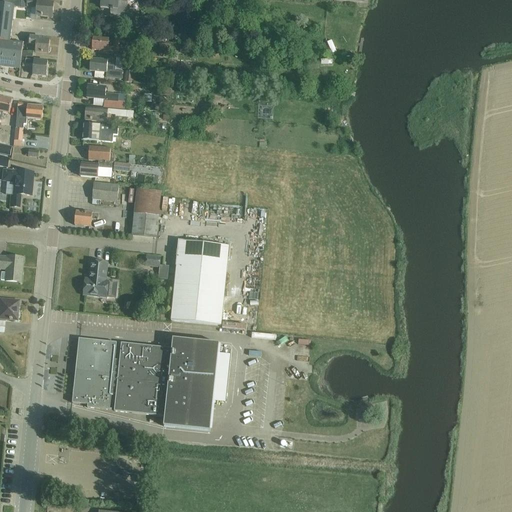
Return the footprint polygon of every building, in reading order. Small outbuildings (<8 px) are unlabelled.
[(0,41),(10,43),(10,42),(15,8),(27,9),(27,8),(30,8),(37,9),(37,16),(53,18),(54,4),(46,3),(45,0),(37,0),(38,1),(30,0),(11,0),(11,6),(0,4),(0,41)] [(102,0),(102,8),(111,9),(110,18),(117,19),(126,20),(128,2),(134,3),(134,0),(102,0)] [(28,38),(28,45),(37,46),(36,54),(49,55),(51,42),(44,41),(44,40),(28,38)] [(124,53),(125,41),(114,40),(114,46),(109,45),(109,40),(93,39),(92,51),(124,53)] [(327,40),(322,42),(327,53),(332,51),(327,40)] [(22,57),(23,52),(24,44),(10,42),(10,43),(0,41),(0,64),(21,68),(21,65),(22,57)] [(169,55),(169,46),(160,46),(160,54),(169,55)] [(26,61),(26,58),(22,57),(21,65),(26,65),(34,66),(33,76),(47,77),(48,63),(26,61)] [(91,68),(90,73),(91,72),(95,73),(105,74),(106,74),(106,78),(105,78),(122,80),(123,73),(115,72),(115,71),(116,59),(117,59),(107,58),(107,62),(92,60),(91,60),(91,68)] [(181,65),(180,73),(189,74),(190,65),(181,65)] [(124,103),(118,102),(118,95),(105,94),(106,88),(88,86),(87,99),(103,100),(103,108),(124,110),(124,103)] [(1,98),(0,102),(0,125),(3,113),(10,115),(13,101),(1,98)] [(16,129),(15,141),(22,142),(23,130),(24,124),(26,125),(26,119),(42,120),(43,108),(27,107),(28,104),(18,104),(17,113),(16,129)] [(134,119),(134,113),(87,109),(86,120),(108,122),(109,115),(116,116),(116,117),(134,119)] [(83,134),(83,141),(113,143),(113,136),(117,136),(118,128),(105,126),(85,125),(84,134),(83,134)] [(31,134),(30,145),(43,146),(44,135),(31,134)] [(89,161),(99,162),(112,163),(113,150),(90,148),(89,161)] [(0,166),(7,169),(9,159),(0,157),(0,166)] [(112,163),(99,162),(98,167),(82,165),(81,177),(98,179),(111,180),(113,163),(112,163)] [(114,164),(113,171),(129,172),(130,165),(114,164)] [(34,174),(18,172),(4,171),(3,183),(14,184),(13,197),(11,197),(11,206),(21,207),(22,196),(32,197),(34,174)] [(118,203),(119,186),(95,184),(93,201),(118,203)] [(162,193),(138,191),(133,237),(157,240),(162,193)] [(98,221),(99,215),(76,213),(75,226),(91,228),(91,220),(98,221)] [(229,247),(179,242),(171,322),(221,327),(229,247)] [(0,257),(0,269),(7,270),(6,274),(1,273),(1,280),(6,281),(6,282),(21,283),(22,270),(21,270),(21,264),(23,264),(23,259),(8,257),(8,258),(0,257)] [(159,268),(160,266),(160,258),(147,257),(146,267),(159,268)] [(85,279),(84,296),(93,297),(107,299),(108,282),(104,281),(106,264),(91,262),(89,280),(85,279)] [(159,268),(158,279),(167,280),(169,267),(160,266),(159,268)] [(244,305),(253,305),(253,291),(244,292),(244,305)] [(0,333),(5,334),(6,322),(6,320),(18,321),(19,302),(1,300),(0,306),(0,333)] [(116,395),(115,412),(165,417),(164,427),(210,432),(219,344),(173,340),(172,350),(122,344),(120,361),(115,360),(117,344),(79,340),(77,360),(82,367),(82,374),(78,373),(76,375),(74,389),(73,396),(73,404),(88,405),(88,408),(110,411),(111,395),(116,395)] [(293,370),(304,369),(304,354),(293,354),(293,370)] [(222,433),(223,421),(211,420),(210,432),(222,433)]
